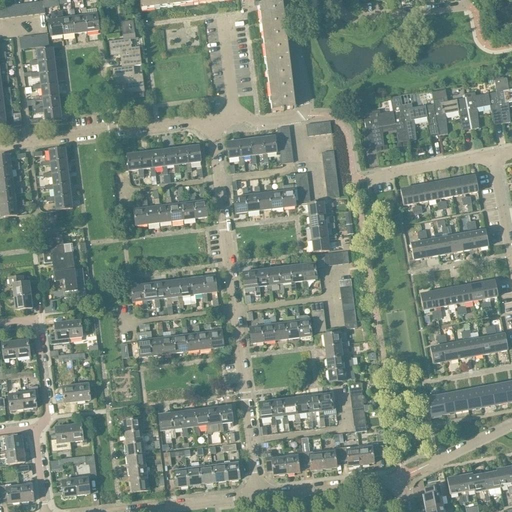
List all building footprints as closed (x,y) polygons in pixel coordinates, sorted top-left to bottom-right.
[(139,0),(141,11),(228,0),(139,0)] [(283,112),(283,111),(292,110),(280,5),(260,8),(272,112),(280,111),(280,112),(283,112)] [(84,17),(87,17),(86,9),(81,9),(82,18),(75,19),(72,19),(74,34),(86,33),(84,17)] [(72,19),(75,19),(74,10),(69,11),(70,19),(63,20),(60,20),(62,36),(74,34),(72,19)] [(60,20),(63,20),(62,12),(57,12),(58,21),(49,22),(51,37),(62,36),(60,20)] [(84,17),(86,33),(98,31),(96,16),(87,17),(84,17)] [(134,35),(133,21),(122,23),(123,36),(134,35)] [(141,65),(139,47),(131,48),(130,40),(108,42),(110,56),(119,55),(121,68),(133,66),(141,65)] [(38,63),(54,61),(52,50),(37,52),(38,61),(29,62),(30,67),(38,66),(38,63)] [(40,75),(55,73),(54,61),(38,63),(38,66),(39,73),(30,74),(31,79),(40,78),(40,75)] [(112,69),(114,85),(123,84),(124,95),(134,94),(134,99),(144,98),(143,93),(144,93),(142,74),(134,75),(133,66),(121,68),(112,69)] [(41,87),(56,85),(55,73),(40,75),(40,78),(41,85),(32,86),(33,91),(41,90),(41,87)] [(1,90),(0,83),(0,81),(0,92),(1,92),(2,95),(10,94),(10,89),(1,90)] [(42,99),(58,97),(56,85),(41,87),(41,90),(42,97),(33,98),(34,103),(43,101),(42,99)] [(511,90),(506,91),(506,87),(495,89),(502,123),(502,125),(510,123),(508,103),(511,102),(511,90)] [(495,124),(502,123),(495,89),(496,93),(475,97),(474,93),(464,95),(464,99),(471,130),(478,129),(477,109),(490,106),(491,112),(493,112),(495,124)] [(470,130),(471,130),(464,99),(447,102),(445,91),(431,93),(432,101),(433,105),(439,136),(447,135),(445,115),(458,113),(460,118),(462,118),(464,130),(470,128),(470,130)] [(2,102),(2,95),(1,92),(0,92),(0,104),(3,104),(3,107),(12,105),(11,100),(2,102)] [(44,111),(59,109),(58,97),(42,99),(43,101),(44,109),(35,110),(36,114),(44,113),(44,111)] [(407,142),(408,142),(401,107),(399,97),(390,99),(392,112),(380,115),(379,111),(369,113),(370,119),(364,121),(369,149),(384,147),(381,127),(395,124),(396,130),(398,129),(400,140),(407,139),(407,142)] [(4,113),(3,107),(3,104),(0,104),(0,116),(4,116),(4,118),(13,117),(13,112),(4,113)] [(439,136),(433,105),(412,109),(411,105),(401,107),(408,142),(416,141),(413,121),(427,118),(428,124),(431,123),(433,134),(438,134),(439,136)] [(44,111),(44,113),(45,123),(61,121),(59,109),(44,111)] [(263,164),(268,163),(267,155),(276,154),(274,138),(262,139),(264,155),(262,156),(263,164)] [(255,157),(262,156),(264,155),(262,139),(250,141),(252,157),(250,157),(251,165),(256,165),(255,157)] [(243,158),(250,157),(252,157),(250,141),(239,142),(241,158),(238,159),(239,167),(244,166),(243,158)] [(228,160),(238,159),(241,158),(239,142),(226,144),(228,160)] [(190,164),(200,163),(198,147),(186,149),(188,165),(190,164)] [(50,164),(66,162),(64,149),(48,151),(49,161),(50,164)] [(191,173),(190,164),(188,165),(186,149),(174,150),(176,166),(178,166),(185,165),(186,173),(191,173)] [(179,174),(178,166),(176,166),(174,150),(162,151),(164,168),(166,167),(174,167),(175,175),(179,174)] [(162,168),(163,176),(167,176),(166,167),(164,168),(162,151),(150,153),(152,169),(154,169),(162,168)] [(154,169),(152,169),(150,153),(138,154),(140,171),(143,170),(150,169),(151,178),(155,177),(154,169)] [(144,179),(143,170),(140,171),(138,154),(126,156),(128,172),(138,171),(139,179),(144,179)] [(11,166),(9,156),(0,157),(0,169),(11,169),(11,166)] [(68,174),(66,162),(50,164),(49,161),(41,163),(42,167),(50,166),(51,173),(51,176),(68,174)] [(0,182),(12,181),(12,178),(11,171),(19,170),(19,165),(11,166),(11,169),(0,169),(0,182)] [(69,186),(68,174),(51,176),(51,173),(43,174),(43,179),(52,178),(52,185),(53,188),(69,186)] [(12,181),(0,182),(0,194),(14,193),(14,190),(13,183),(21,182),(20,177),(12,178),(12,181)] [(477,193),(477,189),(474,177),(462,179),(465,195),(477,193)] [(452,198),(465,195),(462,179),(450,182),(452,198)] [(440,200),(452,198),(450,182),(437,184),(440,200)] [(281,193),(283,209),(295,207),(293,186),(283,188),(283,184),(278,185),(279,193),(281,193)] [(428,202),(440,200),(437,184),(425,186),(428,202)] [(71,198),(69,186),(53,188),(52,185),(44,186),(45,191),(53,190),(54,197),(55,200),(71,198)] [(281,193),(279,193),(272,194),(270,186),(266,186),(267,195),(269,194),(271,210),(283,209),(281,193)] [(415,205),(428,202),(425,186),(412,189),(415,205)] [(269,194),(267,195),(260,196),(259,187),(254,188),(255,196),(257,196),(259,212),(271,210),(269,194)] [(14,190),(14,193),(0,194),(0,206),(15,205),(15,202),(14,195),(22,194),(22,189),(14,190)] [(257,196),(255,196),(248,197),(247,189),(242,189),(243,197),(245,197),(247,213),(259,212),(257,196)] [(403,207),(415,205),(412,189),(400,191),(403,207)] [(195,203),(194,195),(189,196),(190,204),(183,205),(181,205),(183,221),(195,220),(193,204),(195,203)] [(72,210),(71,198),(55,200),(54,197),(46,198),(46,203),(55,202),(56,212),(72,210)] [(183,205),(182,197),(177,197),(178,205),(171,206),(169,207),(171,223),(183,221),(181,205),(183,205)] [(235,215),(247,213),(245,197),(243,197),(243,198),(233,199),(235,215)] [(171,206),(170,198),(165,199),(166,207),(159,208),(157,208),(159,224),(171,223),(169,207),(171,206)] [(159,208),(158,199),(153,200),(154,208),(147,209),(145,210),(147,226),(159,224),(157,208),(159,208)] [(0,214),(0,219),(17,217),(16,207),(24,206),(23,201),(15,202),(15,205),(0,206),(0,214)] [(147,209),(146,201),(141,201),(143,210),(133,211),(135,227),(147,226),(145,210),(147,209)] [(195,220),(207,218),(205,202),(195,203),(193,204),(195,220)] [(333,217),(332,212),(324,213),(323,203),(307,205),(308,217),(324,215),(325,218),(333,217)] [(325,218),(324,215),(308,217),(310,229),(326,228),(326,230),(334,229),(334,224),(326,225),(325,218)] [(444,221),(437,222),(438,229),(445,228),(444,221)] [(326,230),(326,228),(310,229),(311,241),(327,240),(328,242),(336,241),(335,236),(327,237),(326,230)] [(475,250),(488,248),(484,232),(472,234),(475,250)] [(463,252),(475,250),(472,234),(460,236),(463,252)] [(450,254),(463,252),(460,236),(447,238),(450,254)] [(438,257),(450,254),(447,238),(435,241),(438,257)] [(328,242),(327,240),(311,241),(313,254),(329,252),(328,242)] [(425,259),(438,257),(435,241),(423,243),(425,259)] [(413,261),(425,259),(423,243),(410,245),(413,261)] [(44,264),(53,263),(55,273),(74,270),(72,254),(64,255),(63,245),(42,248),(44,264)] [(340,253),(342,265),(348,264),(347,252),(340,253)] [(303,291),(308,290),(307,282),(316,281),(314,265),(302,266),(304,282),(302,283),(303,291)] [(295,283),(302,283),(304,282),(302,266),(290,268),(292,284),(290,284),(291,292),(296,292),(295,283)] [(283,285),(290,284),(292,284),(290,268),(278,269),(280,285),(278,285),(278,286),(279,294),(284,293),(283,285)] [(55,273),(53,273),(54,283),(63,282),(65,293),(63,293),(64,299),(86,297),(83,278),(82,269),(74,270),(55,273)] [(271,286),(278,286),(278,285),(280,285),(278,269),(266,271),(268,287),(266,287),(267,295),(272,295),(271,286)] [(259,288),(266,287),(268,287),(266,271),(254,272),(256,288),(254,288),(255,292),(255,297),(260,296),(259,288)] [(245,294),(255,292),(254,288),(256,288),(254,272),(242,274),(245,294)] [(14,298),(30,296),(29,283),(23,284),(22,277),(8,279),(9,286),(12,286),(14,298)] [(206,294),(206,295),(216,293),(214,277),(202,279),(204,295),(206,294)] [(207,303),(206,295),(206,294),(204,295),(202,279),(190,280),(192,296),(194,296),(201,295),(202,303),(207,303)] [(195,304),(194,296),(192,296),(190,280),(178,282),(180,298),(182,297),(182,298),(189,297),(190,305),(191,305),(195,304)] [(339,288),(351,287),(350,280),(338,281),(339,288)] [(183,306),(182,298),(182,297),(180,298),(178,282),(166,283),(168,299),(170,299),(177,298),(179,306),(182,306),(183,306)] [(481,284),(484,300),(497,298),(494,282),(481,284)] [(172,307),(170,299),(168,299),(166,283),(154,285),(156,300),(159,300),(166,300),(167,308),(171,307),(172,307)] [(472,302),(484,300),(481,284),(469,286),(472,302)] [(160,309),(159,300),(156,300),(154,285),(142,286),(144,302),(147,302),(154,301),(155,309),(160,309)] [(148,310),(147,302),(144,302),(142,286),(130,288),(132,304),(142,303),(143,311),(148,310)] [(460,305),(472,302),(469,286),(457,289),(460,305)] [(447,307),(460,305),(457,289),(444,291),(447,307)] [(435,309),(447,307),(444,291),(432,293),(435,309)] [(423,311),(435,309),(432,293),(420,296),(423,311)] [(30,296),(14,298),(15,312),(32,309),(30,296)] [(311,316),(324,314),(322,304),(310,305),(311,316)] [(297,323),(299,339),(311,337),(309,319),(306,317),(299,318),(299,314),(294,315),(295,323),(297,323)] [(295,323),(288,324),(287,316),(282,316),(283,325),(285,324),(287,340),(299,339),(297,323),(295,323)] [(283,325),(276,325),(275,317),(270,318),(271,326),(273,326),(275,342),(287,340),(285,324),(283,325)] [(271,326),(264,327),(263,319),(258,319),(259,328),(261,327),(263,343),(275,342),(273,326),(271,326)] [(67,323),(69,340),(82,339),(80,322),(67,323)] [(69,340),(67,323),(54,325),(55,334),(49,335),(50,345),(69,343),(69,340)] [(212,333),(211,329),(210,325),(205,326),(206,334),(199,335),(197,335),(199,351),(211,350),(209,334),(212,333)] [(199,335),(198,327),(193,327),(194,335),(187,336),(185,337),(187,353),(199,351),(197,335),(199,335)] [(251,345),(263,343),(261,327),(259,328),(249,329),(251,345)] [(185,337),(187,336),(186,328),(181,329),(182,337),(175,338),(173,338),(175,354),(187,353),(185,337)] [(211,350),(223,348),(221,328),(211,329),(212,333),(209,334),(211,350)] [(173,338),(175,338),(174,330),(169,330),(170,338),(163,339),(161,340),(163,356),(175,354),(173,338)] [(161,340),(163,339),(162,331),(158,332),(158,340),(151,341),(149,341),(151,357),(163,356),(161,340)] [(151,332),(136,334),(137,343),(139,359),(151,357),(149,341),(151,341),(151,332)] [(341,346),(341,348),(349,347),(348,342),(340,343),(339,334),(323,336),(324,348),(341,346)] [(491,338),(494,354),(507,352),(504,336),(491,338)] [(482,356),(494,354),(491,338),(479,340),(482,356)] [(470,358),(482,356),(479,340),(467,342),(470,358)] [(14,343),(16,359),(30,358),(27,341),(14,343)] [(457,361),(470,358),(467,342),(454,345),(457,361)] [(3,361),(16,359),(14,343),(1,344),(3,361)] [(445,363),(457,361),(454,345),(442,347),(445,363)] [(341,348),(341,346),(324,348),(326,360),(342,358),(342,360),(350,359),(350,357),(350,354),(342,355),(341,348)] [(433,365),(445,363),(442,347),(430,349),(433,365)] [(352,371),(352,369),(350,357),(350,359),(342,360),(342,358),(326,360),(327,372),(344,370),(344,372),(352,371)] [(353,371),(352,371),(344,372),(344,370),(327,372),(329,384),(354,381),(353,371)] [(430,419),(511,403),(511,382),(510,383),(511,386),(501,388),(501,385),(497,386),(498,389),(488,391),(488,388),(484,388),(484,391),(475,393),(474,390),(471,391),(471,394),(462,396),(461,392),(458,393),(458,396),(449,398),(448,395),(445,396),(445,399),(436,400),(435,397),(427,399),(430,419)] [(349,391),(361,390),(360,383),(348,385),(349,391)] [(75,387),(77,403),(90,402),(88,385),(75,387)] [(21,394),(23,411),(36,409),(35,399),(39,398),(37,387),(28,388),(29,393),(21,394)] [(63,405),(77,403),(75,387),(61,388),(63,405)] [(10,412),(23,411),(21,394),(8,396),(10,412)] [(324,421),(323,412),(332,411),(330,395),(318,396),(320,413),(318,413),(319,421),(324,421)] [(318,413),(320,413),(318,396),(306,398),(308,414),(306,414),(307,422),(312,422),(311,414),(318,413)] [(299,415),(306,414),(308,414),(306,398),(294,399),(296,416),(294,416),(295,424),(300,423),(299,415)] [(294,416),(296,416),(294,399),(282,401),(284,417),(282,417),(283,425),(283,426),(288,425),(287,417),(294,416)] [(270,419),(271,427),(276,426),(275,418),(282,417),(284,417),(282,401),(270,402),(273,418),(270,419)] [(260,420),(270,419),(273,418),(270,402),(258,404),(260,420)] [(230,428),(233,427),(231,407),(218,409),(220,425),(222,424),(222,425),(229,424),(230,428)] [(223,433),(222,425),(222,424),(220,425),(218,409),(206,410),(208,426),(210,426),(217,425),(218,433),(223,433)] [(211,434),(210,426),(208,426),(206,410),(194,412),(196,428),(198,427),(198,428),(205,427),(206,435),(211,434)] [(199,436),(198,428),(198,427),(196,428),(194,412),(182,413),(184,429),(186,429),(194,428),(195,436),(199,436)] [(187,437),(186,429),(184,429),(182,413),(170,415),(172,431),(175,430),(175,431),(182,430),(183,438),(187,437)] [(176,439),(175,431),(175,430),(172,431),(170,415),(158,416),(160,432),(170,431),(171,439),(176,439)] [(122,434),(141,432),(139,420),(121,422),(122,430),(124,429),(124,434),(122,434)] [(68,427),(70,444),(82,442),(82,444),(86,444),(85,435),(82,435),(81,425),(68,427)] [(56,441),(51,441),(52,452),(71,450),(70,444),(68,427),(54,429),(56,441)] [(124,446),(142,444),(141,432),(122,434),(123,441),(125,441),(126,446),(124,446)] [(6,452),(23,450),(23,449),(24,449),(23,442),(22,442),(21,437),(2,440),(3,445),(5,445),(6,452)] [(125,458),(144,456),(142,444),(124,446),(125,453),(127,453),(127,458),(125,458)] [(373,458),(379,457),(377,444),(358,447),(360,466),(373,464),(373,458)] [(222,447),(223,453),(236,452),(235,445),(222,447)] [(348,467),(360,466),(358,447),(358,449),(351,450),(350,448),(339,449),(341,462),(347,461),(348,467)] [(298,467),(304,467),(302,449),(296,450),(296,454),(291,455),(292,457),(284,458),(286,475),(299,473),(298,467)] [(323,470),(321,454),(314,455),(313,452),(308,453),(308,449),(302,449),(304,467),(310,466),(310,472),(323,470)] [(335,463),(341,462),(339,449),(328,450),(329,453),(321,454),(323,470),(336,469),(335,463)] [(23,450),(6,452),(7,460),(5,461),(6,466),(25,463),(24,458),(25,458),(24,452),(23,452),(23,450)] [(164,467),(171,466),(169,453),(163,454),(164,467)] [(272,470),(273,476),(286,475),(284,458),(276,459),(276,457),(271,457),(271,453),(264,454),(266,471),(272,470)] [(127,470),(145,468),(144,456),(125,458),(126,465),(128,465),(129,469),(127,470)] [(214,484),(226,482),(224,463),(224,466),(217,467),(216,464),(211,465),(214,484)] [(239,481),(237,464),(229,465),(229,463),(224,463),(226,482),(239,481)] [(201,485),(214,484),(211,465),(211,467),(204,468),(204,466),(199,466),(201,485)] [(188,487),(201,485),(199,466),(198,466),(199,469),(191,470),(191,467),(186,468),(188,487)] [(130,482),(147,480),(145,468),(127,470),(128,477),(129,477),(130,482)] [(175,488),(188,487),(186,468),(186,470),(178,471),(178,469),(173,470),(175,488)] [(499,486),(511,484),(508,468),(496,470),(499,487),(501,495),(499,486)] [(488,497),(501,495),(499,487),(496,470),(496,473),(484,475),(488,491),(487,491),(488,497)] [(474,491),(472,477),(472,475),(459,477),(462,493),(463,496),(464,504),(468,503),(467,495),(468,492),(474,491)] [(488,491),(484,475),(472,477),(474,491),(475,493),(482,492),(484,495),(485,502),(489,501),(488,497),(487,491),(488,491)] [(450,496),(462,493),(459,477),(447,480),(450,496)] [(74,480),(76,497),(89,495),(87,479),(74,480)] [(63,499),(76,497),(74,480),(61,482),(63,499)] [(147,480),(130,482),(128,482),(129,489),(131,489),(132,494),(148,492),(147,480)] [(19,487),(21,504),(33,502),(31,483),(26,484),(26,486),(19,487)] [(21,504),(19,487),(11,488),(10,486),(0,486),(0,488),(1,500),(6,499),(7,505),(21,504)] [(425,496),(423,496),(425,510),(442,507),(440,495),(442,495),(441,487),(424,491),(425,496)]
